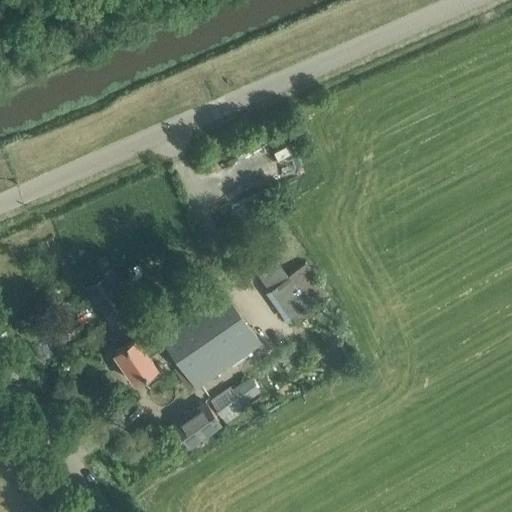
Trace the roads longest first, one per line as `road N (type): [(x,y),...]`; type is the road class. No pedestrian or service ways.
road 1 (unclassified): [(0,200),(456,0)]
road 2 (unclassified): [(100,511),(0,370)]
